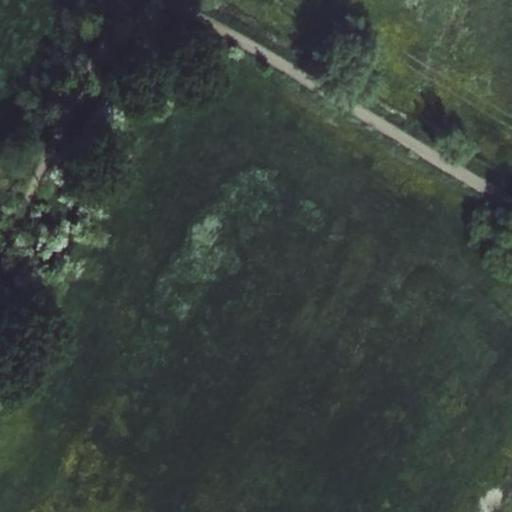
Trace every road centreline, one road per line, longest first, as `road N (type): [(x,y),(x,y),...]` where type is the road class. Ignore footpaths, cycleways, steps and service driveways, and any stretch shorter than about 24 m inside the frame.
road 1 (track): [(511,207),(164,0)]
road 2 (track): [(0,217),(126,0)]
